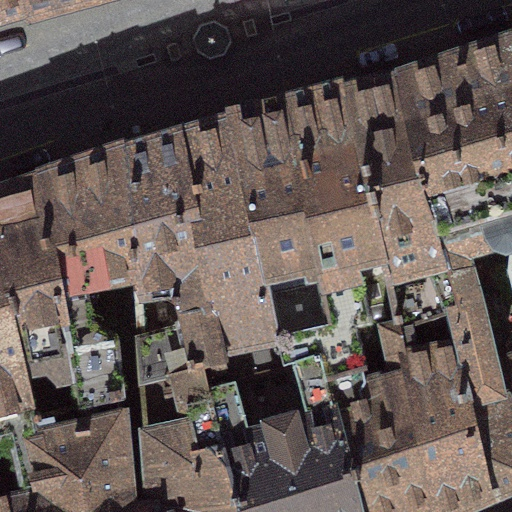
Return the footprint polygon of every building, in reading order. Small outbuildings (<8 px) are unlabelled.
[(23,0),(0,0),(0,11),(24,4),(23,0)] [(511,43),(455,63),(397,82),(422,184),(439,239),(452,288),(436,293),(441,313),(446,311),(454,342),(455,342),(466,393),(464,394),(465,399),(495,391),(491,372),(492,372),(463,251),(491,244),(493,245),(494,247),(496,249),(499,250),(501,251),(504,252),(507,252),(510,252),(506,270),(511,289),(511,43)] [(345,94),(382,253),(396,321),(397,325),(441,313),(436,293),(452,288),(439,239),(422,184),(397,82),(371,88),(345,94)] [(319,350),(325,376),(363,366),(360,354),(360,352),(385,345),(381,325),(396,321),(382,253),(345,94),(288,108),(233,123),(261,264),(275,338),(284,363),(300,359),(299,356),(294,341),(314,336),(319,350)] [(207,131),(181,139),(200,237),(230,379),(284,363),(275,338),(261,264),(233,123),(207,131)] [(138,288),(135,288),(141,381),(146,380),(179,370),(178,368),(204,360),(210,385),(230,379),(200,237),(181,139),(154,146),(127,154),(138,288)] [(138,288),(127,154),(124,155),(113,160),(102,165),(73,174),(40,185),(54,264),(80,408),(81,407),(84,414),(106,406),(103,400),(116,395),(116,402),(119,401),(111,278),(122,275),(134,273),(135,288),(138,288)] [(54,264),(40,185),(12,194),(0,198),(0,271),(33,417),(55,411),(56,414),(62,413),(64,420),(81,415),(79,408),(80,408),(54,264)] [(157,511),(157,502),(153,502),(153,503),(129,507),(119,401),(116,402),(117,408),(58,424),(56,414),(55,411),(33,417),(0,271),(0,511),(157,511)] [(325,376),(356,511),(444,511),(446,511),(486,494),(465,399),(464,394),(466,393),(455,342),(454,342),(446,311),(441,313),(397,325),(396,321),(381,325),(385,345),(360,352),(360,354),(385,347),(391,373),(366,380),(363,366),(325,376)] [(299,356),(300,359),(284,363),(230,379),(210,385),(237,511),(356,511),(325,376),(319,350),(299,356)] [(179,370),(146,380),(157,502),(157,511),(237,511),(210,385),(204,360),(178,368),(179,370)] [(511,363),(492,372),(491,372),(495,391),(465,399),(486,494),(511,482),(511,363)]
